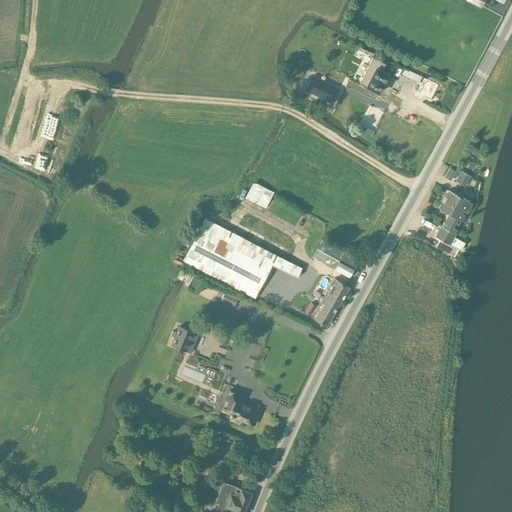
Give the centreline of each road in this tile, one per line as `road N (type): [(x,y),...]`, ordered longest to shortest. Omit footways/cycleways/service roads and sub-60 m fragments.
road 1 (secondary): [(257,511),(333,344),(511,20)]
road 2 (track): [(418,190),(280,107),(128,97),(24,76),(35,0)]
road 3 (track): [(88,90),(53,180),(0,152)]
